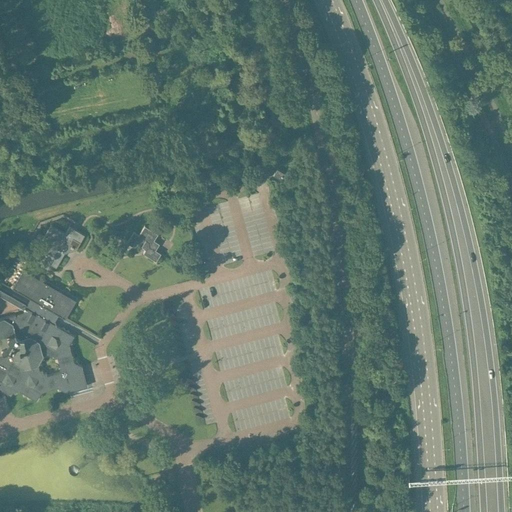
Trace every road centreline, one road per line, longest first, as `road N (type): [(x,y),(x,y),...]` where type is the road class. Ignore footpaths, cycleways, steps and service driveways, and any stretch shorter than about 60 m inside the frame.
road 1 (motorway): [(501,511),(491,367),(466,231),(419,81),(380,0)]
road 2 (motorway): [(483,511),(469,324),(449,216),(422,117),(376,0)]
road 3 (motorway): [(462,511),(455,390),(435,260),(356,0)]
road 4 (trunk): [(284,0),(314,99),(335,217),(347,511)]
road 5 (motorway): [(394,196),(424,377),(432,511)]
road 6 (trunk): [(327,0),(394,196)]
